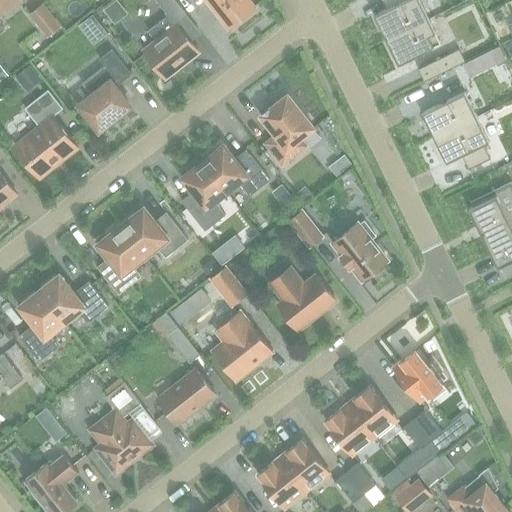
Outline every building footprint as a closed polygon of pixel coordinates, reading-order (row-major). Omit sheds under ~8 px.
[(165,77),(180,66),(179,64),(186,58),(188,60),(199,51),(174,20),(185,11),(176,0),(157,0),(168,14),(148,30),(156,39),(143,49),(165,77)] [(251,0),(206,0),(229,28),(256,6),(251,0)] [(402,0),(387,8),(374,14),(386,39),(429,18),(420,0),(402,0)] [(60,25),(43,3),(30,13),(48,35),(60,25)] [(85,33),(99,26),(90,8),(77,15),(85,33)] [(429,18),(386,39),(398,64),(441,43),(429,18)] [(500,45),(464,63),(471,76),(507,59),(500,45)] [(112,48),(100,58),(105,65),(83,82),(92,94),(80,104),(99,129),(130,105),(114,85),(118,82),(119,83),(132,73),(112,48)] [(418,68),(424,80),(453,66),(447,54),(418,68)] [(0,63),(0,78),(2,81),(10,75),(0,63)] [(30,63),(16,74),(29,91),(43,80),(30,63)] [(40,176),(77,147),(52,116),(63,107),(48,89),(25,107),(40,126),(15,145),(40,176)] [(422,112),(434,137),(477,116),(465,91),(422,112)] [(261,114),(276,133),(265,142),(282,164),(307,145),(301,137),(314,126),(288,93),(261,114)] [(477,116),(434,137),(446,162),(462,154),(469,168),(490,158),(483,143),(489,140),(477,116)] [(270,179),(250,154),(239,163),(224,143),(216,149),(215,147),(201,158),(227,191),(239,181),(250,195),(270,179)] [(215,200),(227,191),(201,158),(188,169),(189,171),(182,177),(197,196),(185,205),(205,230),(226,214),(215,200)] [(0,207),(17,194),(0,171),(0,207)] [(306,187),(297,194),(303,203),(313,195),(306,187)] [(511,209),(506,213),(495,190),(494,190),(472,201),(474,205),(469,208),(478,225),(483,236),(498,267),(511,259),(511,209)] [(291,194),(281,202),(290,212),(300,204),(291,194)] [(134,211),(119,223),(145,255),(157,246),(166,256),(188,239),(171,216),(159,225),(144,206),(135,213),(134,211)] [(309,245),(322,235),(302,210),(290,220),(309,245)] [(371,238),(375,235),(364,220),(360,224),(358,222),(333,242),(343,254),(341,256),(350,266),(351,265),(362,279),(387,259),(371,238)] [(133,265),(145,255),(119,223),(105,234),(107,236),(98,243),(113,262),(101,271),(119,293),(141,275),(133,265)] [(236,234),(213,252),(223,265),(246,246),(236,234)] [(323,237),(315,244),(327,259),(336,252),(323,237)] [(213,258),(202,267),(210,277),(221,268),(213,258)] [(232,305),(248,293),(226,265),(210,277),(232,305)] [(315,274),(304,283),(291,266),(270,282),(284,299),(278,303),(299,329),(336,300),(315,274)] [(109,305),(89,280),(75,291),(60,273),(56,276),(54,274),(41,284),(43,286),(39,289),(65,322),(79,311),(88,322),(109,305)] [(51,333),(65,322),(39,289),(36,291),(34,289),(21,300),(23,302),(19,305),(34,324),(20,335),(39,360),(60,344),(51,333)] [(213,351),(235,379),(273,349),(250,321),(249,322),(239,310),(216,328),(226,340),(213,351)] [(167,311),(157,319),(168,333),(190,362),(200,354),(178,325),(167,311)] [(420,401),(443,383),(437,375),(442,371),(432,359),(427,362),(416,348),(393,366),(420,401)] [(0,375),(1,375),(11,387),(23,378),(3,353),(0,355),(0,375)] [(216,394),(195,367),(158,396),(179,423),(216,394)] [(102,442),(96,447),(116,472),(153,443),(133,418),(127,422),(123,416),(141,402),(125,381),(106,396),(115,409),(90,428),(102,442)] [(358,401),(351,406),(375,437),(397,419),(370,385),(355,397),(358,401)] [(375,437),(351,406),(344,411),(341,407),(326,420),(353,454),(375,437)] [(443,431),(425,409),(415,417),(432,439),(443,431)] [(432,439),(415,417),(404,426),(421,448),(432,439)] [(290,454),(283,459),(307,490),(329,472),(302,438),(287,450),(290,454)] [(421,448),(409,457),(418,469),(441,451),(432,439),(421,448)] [(32,491),(47,511),(48,510),(49,511),(65,511),(79,502),(64,483),(79,472),(63,452),(49,463),(48,461),(24,480),(33,491),(32,491)] [(443,453),(419,471),(429,485),(453,466),(443,453)] [(307,490),(283,459),(276,465),(273,461),(258,473),(285,507),(307,490)] [(358,462),(347,470),(364,493),(375,484),(358,462)] [(396,462),(382,465),(384,477),(399,473),(396,462)] [(488,466),(448,498),(459,511),(510,511),(493,491),(498,487),(498,485),(489,467),(488,466)] [(364,493),(347,470),(336,479),(353,501),(364,493)] [(410,511),(431,494),(419,478),(397,495),(410,511)] [(250,511),(235,491),(219,504),(222,507),(216,511),(250,511)]
